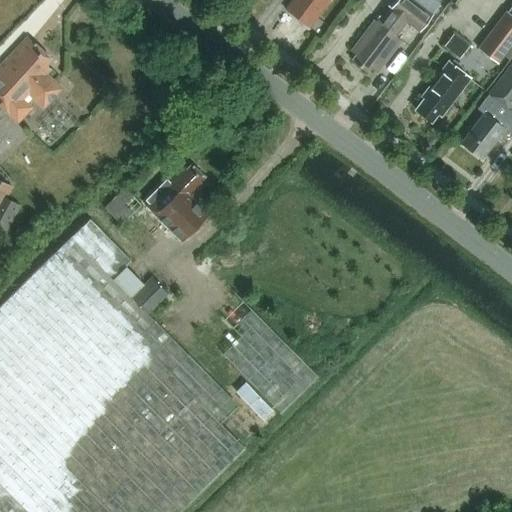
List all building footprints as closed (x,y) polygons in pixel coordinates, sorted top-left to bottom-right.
[(310,28),(331,0),(292,0),(286,9),(310,28)] [(421,30),(432,14),(413,0),(396,0),(391,8),(389,6),(378,22),(375,20),(352,51),(357,55),(352,61),(367,72),(371,66),(378,71),(401,39),(390,31),(401,16),(421,30)] [(413,0),(432,14),(439,4),(433,0),(413,0)] [(511,46),(511,15),(507,11),(506,11),(477,48),(497,63),(498,64),(505,56),(511,46)] [(46,73),(50,69),(46,65),(51,60),(28,37),(0,66),(0,105),(10,115),(25,100),(27,103),(32,98),(43,108),(62,89),(46,73)] [(431,122),(438,113),(441,115),(471,77),(450,61),(423,95),(425,98),(416,110),(431,122)] [(511,114),(507,110),(511,103),(511,61),(478,107),(485,112),(461,144),(481,159),(505,128),(511,132),(511,114)] [(182,164),(143,202),(181,240),(207,214),(192,198),(204,187),(200,183),(205,178),(192,164),(186,169),(182,164)] [(0,178),(0,230),(6,234),(21,206),(4,197),(11,183),(0,178)] [(120,225),(140,204),(122,187),(102,207),(120,225)] [(72,236),(113,277),(125,265),(129,261),(89,219),(72,236)] [(71,236),(0,306),(0,511),(180,511),(318,377),(235,292),(180,347),(147,313),(112,278),(71,236)] [(113,277),(112,278),(147,313),(168,293),(152,277),(145,285),(125,265),(113,277)]
